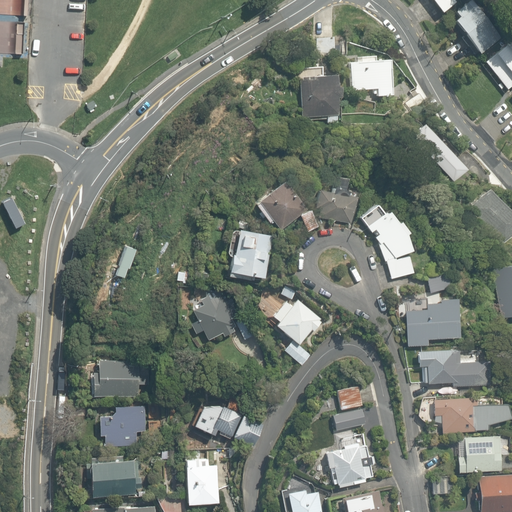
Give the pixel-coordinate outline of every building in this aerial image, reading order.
[(453,0),(428,0),(438,12),(453,0)] [(473,2),(449,19),(474,53),(497,37),(473,2)] [(511,39),(482,61),(503,91),(511,84),(511,39)] [(347,61),(348,90),(371,89),(371,98),(394,97),(393,59),(347,61)] [(323,123),(342,122),(342,115),(336,115),(334,74),(297,76),(300,117),(322,116),(323,123)] [(464,168),(420,123),(407,136),(451,181),(464,168)] [(344,196),(345,177),(331,177),(330,187),(325,187),(325,195),(315,195),(313,219),(348,221),(349,197),(344,196)] [(271,222),(277,230),(294,216),(306,231),(316,223),(281,180),(251,204),(267,225),(271,222)] [(511,227),(511,219),(481,190),(464,207),(500,240),(511,227)] [(389,278),(411,273),(410,258),(407,253),(414,250),(393,209),(386,213),(380,202),(355,215),(364,233),(368,231),(389,278)] [(268,235),(231,231),(226,274),(263,278),(268,235)] [(511,256),(486,262),(496,318),(511,314),(511,256)] [(446,272),(423,277),(427,294),(449,289),(446,272)] [(195,319),(189,322),(194,334),(201,331),(206,343),(240,327),(224,293),(218,296),(214,286),(186,299),(195,319)] [(279,351),(300,366),(309,354),(299,347),(320,317),(293,297),(287,305),(264,289),(248,310),(288,338),(279,351)] [(450,337),(448,296),(423,297),(424,309),(404,310),(405,345),(423,344),(423,338),(450,337)] [(471,349),(414,350),(414,364),(423,364),(423,384),(487,383),(486,362),(471,362),(471,349)] [(85,394),(135,396),(135,384),(150,385),(151,364),(95,361),(94,373),(86,373),(85,394)] [(356,387),(334,389),(336,408),(358,407),(356,387)] [(506,422),(506,398),(467,398),(467,389),(420,389),(420,421),(436,421),(436,432),(484,433),(484,422),(506,422)] [(201,401),(190,427),(211,436),(213,431),(249,446),(258,425),(201,401)] [(109,416),(94,416),(95,437),(102,437),(102,446),(134,445),(134,432),(142,432),(142,404),(109,405),(109,416)] [(337,449),(324,451),(327,467),(329,467),(332,484),(335,482),(335,485),(337,485),(337,487),(364,481),(363,478),(372,476),(369,463),(372,463),(370,455),(367,455),(362,433),(353,435),(351,431),(334,434),(337,449)] [(506,436),(455,435),(455,472),(506,472),(506,436)] [(177,503),(183,504),(213,505),(215,461),(179,460),(177,496),(177,503)] [(145,493),(143,469),(134,469),(134,461),(84,464),(86,496),(145,493)] [(474,511),(511,511),(511,474),(475,475),(474,511)] [(305,493),(304,489),(286,492),(289,511),(285,511),(320,511),(316,491),(305,493)] [(380,504),(376,489),(340,497),(343,511),(383,511),(382,504),(380,504)] [(177,503),(177,496),(156,495),(155,511),(182,511),(183,504),(177,503)]
